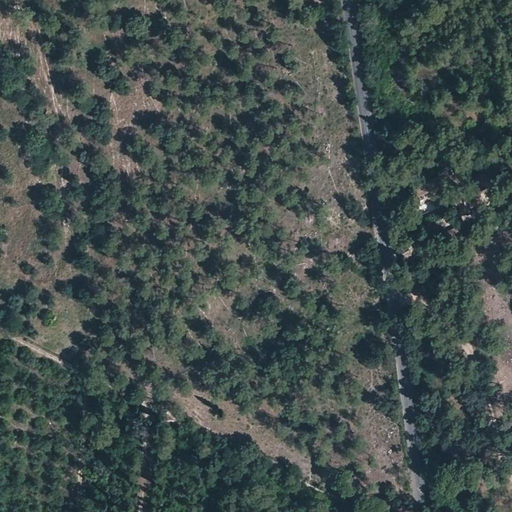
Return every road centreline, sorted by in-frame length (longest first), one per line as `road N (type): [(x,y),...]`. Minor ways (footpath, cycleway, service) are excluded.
road 1 (tertiary): [(423,511),(346,0)]
road 2 (track): [(0,331),(143,406),(138,511)]
road 3 (track): [(85,375),(75,511)]
